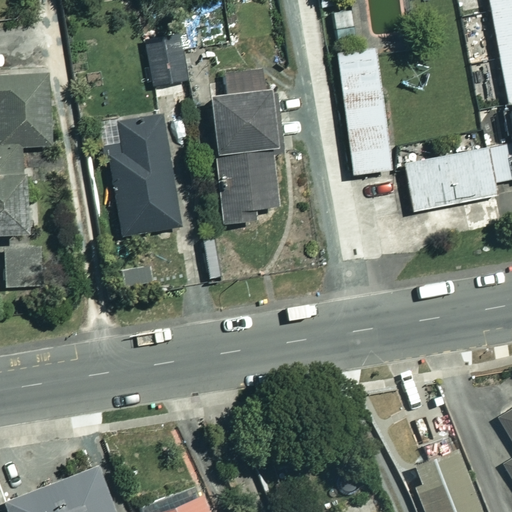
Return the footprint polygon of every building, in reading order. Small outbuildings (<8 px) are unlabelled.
[(511,105),(511,0),(489,0),(510,106),(511,105)] [(392,168),(376,48),(338,53),(355,173),(392,168)] [(183,53),(149,58),(154,99),(188,94),(183,53)] [(0,232),(17,232),(15,179),(19,179),(17,146),(46,145),(42,70),(0,72),(0,232)] [(265,92),(264,70),(225,73),(227,95),(212,96),(222,223),(250,221),(249,209),(276,207),(272,156),(281,156),(276,91),(265,92)] [(187,137),(181,102),(164,105),(166,112),(98,124),(105,162),(110,161),(123,237),(182,227),(167,140),(187,137)] [(511,178),(511,176),(506,144),(405,162),(415,212),(497,197),(494,181),(511,178)] [(511,409),(499,418),(511,439),(511,458),(504,463),(511,477),(511,409)] [(482,511),(455,448),(411,467),(428,507),(424,509),(425,511),(482,511)] [(2,504),(5,511),(119,511),(102,465),(2,504)] [(210,511),(200,484),(139,507),(140,511),(210,511)]
